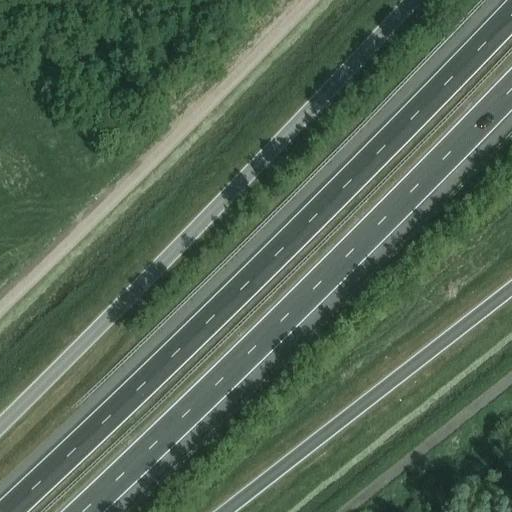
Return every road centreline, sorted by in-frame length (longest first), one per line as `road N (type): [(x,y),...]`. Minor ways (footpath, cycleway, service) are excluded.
road 1 (motorway): [(507,0),(7,511)]
road 2 (motorway): [(78,511),(511,86)]
road 3 (motorway): [(411,0),(0,427)]
road 4 (unclassified): [(0,307),(313,0)]
road 5 (motorway): [(232,511),(511,294)]
